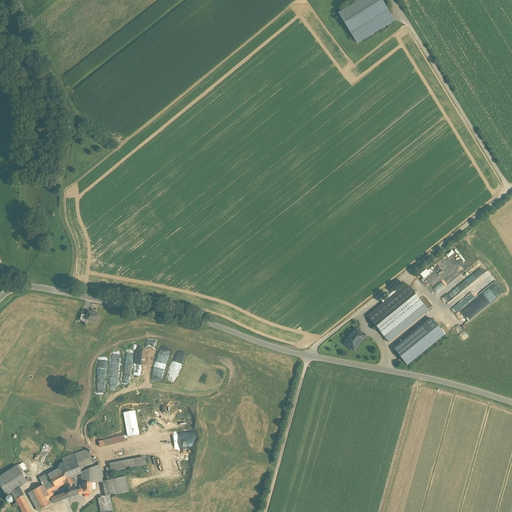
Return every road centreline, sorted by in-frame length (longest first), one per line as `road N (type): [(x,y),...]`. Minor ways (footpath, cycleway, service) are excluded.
road 1 (tertiary): [(511,402),(303,355),(157,310),(29,286),(0,298)]
road 2 (track): [(303,355),(511,188)]
road 3 (track): [(509,190),(393,0)]
road 4 (track): [(67,292),(74,250),(60,214),(72,109),(66,95)]
road 5 (track): [(307,356),(264,511)]
road 6 (track): [(66,95),(184,0)]
road 7 (track): [(275,473),(406,511)]
